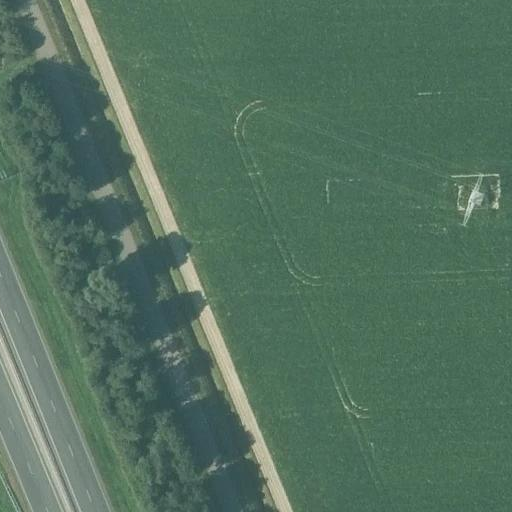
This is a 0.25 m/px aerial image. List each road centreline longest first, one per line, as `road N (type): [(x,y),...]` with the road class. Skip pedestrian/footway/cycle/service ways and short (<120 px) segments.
road 1 (unclassified): [(233,511),(24,0)]
road 2 (trunk): [(93,511),(0,279)]
road 3 (trunk): [(0,397),(46,511)]
